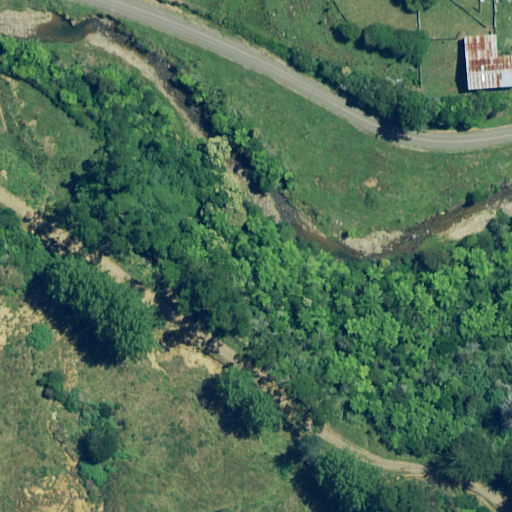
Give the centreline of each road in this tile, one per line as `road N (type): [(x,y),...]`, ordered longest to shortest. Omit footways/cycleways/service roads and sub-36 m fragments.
road 1 (track): [(511,499),(427,464),(367,461),(214,334),(0,186)]
road 2 (unclassified): [(107,0),(182,27),(326,107),(423,141),(484,149),(511,142)]
